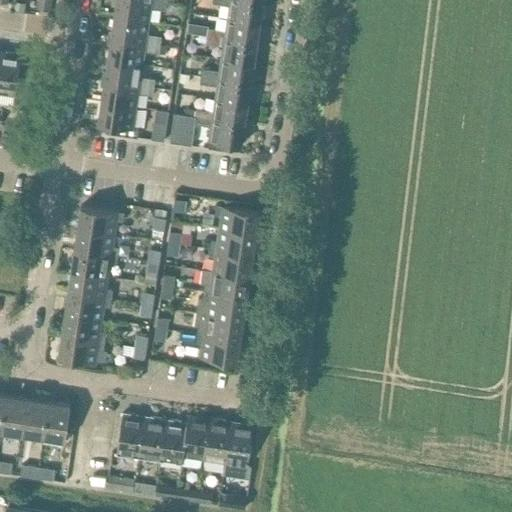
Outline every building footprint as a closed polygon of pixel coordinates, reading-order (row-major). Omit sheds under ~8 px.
[(37,0),(36,8),(50,10),(51,0),(37,0)] [(116,0),(114,15),(149,20),(151,8),(166,10),(167,1),(160,0),(116,0)] [(212,0),(212,3),(230,5),(228,18),(260,23),(263,3),(243,0),(212,0)] [(14,2),(13,11),(24,12),(25,3),(14,2)] [(114,15),(111,37),(160,44),(161,36),(147,34),(149,20),(114,15)] [(206,33),(206,35),(225,38),(257,43),(260,23),(228,18),(226,31),(207,28),(206,33)] [(198,34),(197,42),(201,42),(223,45),(221,59),(254,63),(257,43),(225,38),(206,35),(198,34)] [(111,37),(108,58),(143,63),(145,51),(163,54),(166,54),(167,45),(165,45),(160,44),(111,37)] [(14,103),(20,62),(21,54),(0,50),(0,93),(15,95),(13,103),(14,103)] [(108,58),(105,79),(154,87),(155,78),(141,76),(143,63),(108,58)] [(201,68),(199,76),(251,84),(251,83),(254,63),(221,59),(220,71),(202,68),(201,68)] [(20,62),(14,103),(26,105),(32,64),(20,62)] [(180,73),(179,82),(188,83),(189,74),(180,73)] [(199,76),(198,83),(200,83),(217,86),(215,99),(234,102),(248,104),(251,84),(199,76)] [(105,79),(101,101),(136,106),(138,93),(153,95),(154,87),(105,79)] [(195,115),(194,116),(212,119),(245,124),(248,104),(234,102),(215,99),(215,100),(213,111),(204,110),(196,109),(195,109),(195,115)] [(101,101),(98,123),(107,125),(106,132),(138,137),(139,128),(133,128),(136,106),(101,101)] [(184,113),(184,115),(194,116),(195,115),(195,109),(185,108),(184,113)] [(175,113),(170,142),(192,145),(195,124),(211,127),(209,140),(210,140),(209,148),(232,152),(232,151),(233,144),(242,145),(245,124),(212,119),(194,116),(184,115),(180,114),(175,113)] [(153,127),(152,140),(164,141),(165,129),(153,127)] [(184,212),(186,200),(176,198),(174,210),(184,212)] [(216,204),(215,214),(220,215),(220,216),(218,226),(257,232),(257,231),(260,210),(221,205),(216,204)] [(80,205),(77,228),(116,233),(118,221),(123,221),(124,212),(80,205)] [(164,230),(165,218),(155,217),(153,228),(164,230)] [(211,239),(210,248),(253,254),(257,232),(218,226),(216,240),(211,239)] [(74,248),(74,250),(118,256),(118,254),(119,247),(114,246),(116,233),(77,228),(74,248)] [(168,243),(180,244),(182,233),(170,231),(168,243)] [(178,256),(180,244),(168,243),(167,254),(178,256)] [(210,248),(208,257),(213,258),(211,270),(250,276),(250,275),(253,254),(210,248)] [(148,259),(147,260),(158,262),(159,260),(160,250),(149,249),(148,259)] [(74,250),(71,269),(82,271),(109,275),(111,263),(116,264),(118,256),(74,250)] [(144,280),(144,282),(155,283),(158,262),(147,260),(145,272),(144,280)] [(201,268),(199,283),(204,284),(203,290),(247,296),(250,276),(211,270),(201,268)] [(71,269),(68,291),(111,298),(111,297),(112,289),(107,288),(109,275),(82,271),(71,269)] [(162,284),(173,286),(175,276),(164,274),(162,284)] [(172,298),(173,286),(162,284),(160,296),(172,298)] [(196,311),(243,318),(247,296),(203,290),(202,298),(198,297),(196,311)] [(68,291),(65,312),(103,318),(105,306),(110,307),(111,298),(68,291)] [(141,301),(141,302),(153,304),(153,303),(154,293),(143,291),(141,301)] [(141,302),(139,315),(151,317),(153,304),(141,302)] [(196,311),(194,325),(198,326),(197,333),(240,339),(243,318),(196,311)] [(65,312),(61,335),(105,341),(106,332),(101,332),(103,318),(65,312)] [(156,327),(167,329),(168,318),(158,316),(156,327)] [(164,342),(167,329),(156,327),(154,340),(164,342)] [(197,333),(195,342),(202,343),(200,356),(237,362),(240,339),(197,333)] [(135,346),(146,347),(148,336),(137,334),(135,346)] [(61,335),(58,357),(95,363),(97,348),(103,349),(105,341),(61,335)] [(144,359),(146,347),(135,346),(133,357),(144,359)] [(135,363),(129,368),(135,375),(141,370),(135,363)] [(0,426),(0,430),(20,433),(21,433),(26,397),(24,397),(5,394),(1,422),(0,426)] [(26,397),(21,433),(41,436),(42,437),(47,400),(26,397)] [(47,400),(42,437),(65,440),(70,404),(47,400)] [(122,413),(116,453),(138,457),(139,449),(144,416),(122,413)] [(185,438),(182,455),(202,458),(203,456),(204,449),(208,417),(187,414),(186,422),(185,422),(183,438),(185,438)] [(139,449),(138,457),(159,460),(159,457),(160,449),(165,419),(144,416),(139,449)] [(203,456),(202,458),(224,461),(226,449),(230,421),(208,417),(204,449),(203,456)] [(159,457),(159,460),(180,463),(181,463),(182,455),(185,438),(183,438),(185,422),(165,419),(160,449),(159,457)] [(226,449),(224,461),(246,465),(252,424),(230,421),(226,449)] [(0,472),(11,474),(12,463),(0,460),(0,472)] [(22,464),(20,475),(36,478),(38,466),(22,464)] [(38,466),(36,478),(37,478),(53,480),(55,469),(38,466)] [(110,475),(108,488),(132,491),(134,480),(134,479),(110,475)] [(134,480),(132,491),(144,493),(145,482),(134,480)] [(156,484),(155,494),(168,496),(170,486),(156,484)] [(196,501),(198,490),(176,487),(175,497),(196,501)] [(198,490),(196,501),(211,503),(213,492),(198,490)] [(219,491),(217,503),(230,505),(232,496),(232,493),(219,491)]
